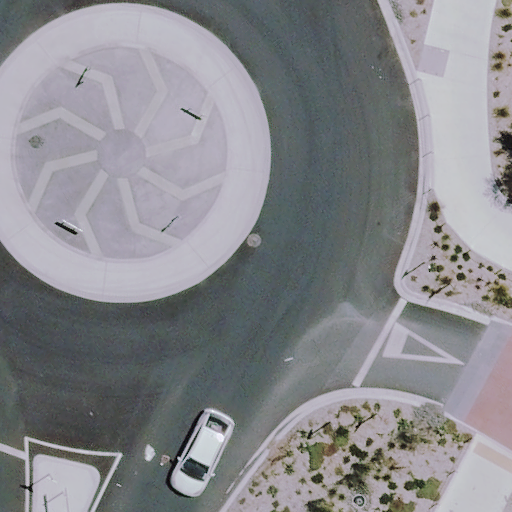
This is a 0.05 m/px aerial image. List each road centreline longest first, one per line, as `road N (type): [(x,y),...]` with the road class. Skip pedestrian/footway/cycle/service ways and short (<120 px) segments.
road 1 (secondary): [(482,0),(486,112),(447,235),(367,337)]
road 2 (secondary): [(367,337),(258,406),(131,434),(65,425)]
road 3 (residential): [(511,377),(442,350),(367,337)]
